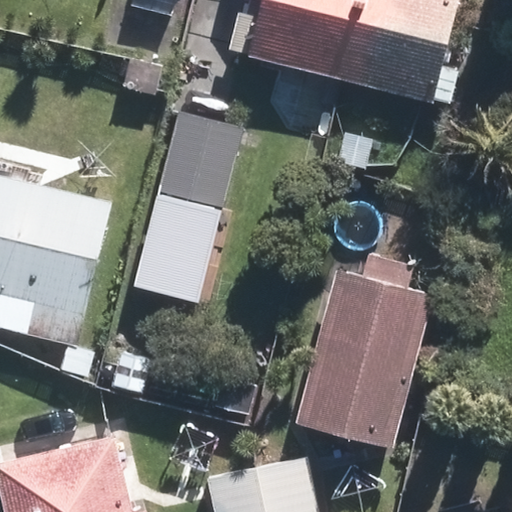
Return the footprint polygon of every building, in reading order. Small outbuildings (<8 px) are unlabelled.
[(261,0),(250,46),(345,70),(347,70),(364,0),(261,0)] [(437,92),(459,0),(364,0),(347,70),(437,92)] [(222,204),(240,129),(172,113),(154,188),(222,204)] [(371,129),(339,121),(330,155),(362,163),(371,129)] [(0,317),(24,323),(32,291),(80,302),(107,188),(0,163),(0,317)] [(400,276),(407,253),(358,240),(352,265),(325,257),(285,412),(387,439),(426,284),(400,276)] [(273,285),(248,280),(239,328),(264,333),(273,285)] [(129,511),(108,419),(0,444),(0,511),(129,511)] [(208,511),(314,511),(299,445),(256,454),(199,467),(208,511)] [(510,511),(511,500),(477,509),(473,488),(432,497),(435,511),(510,511)]
